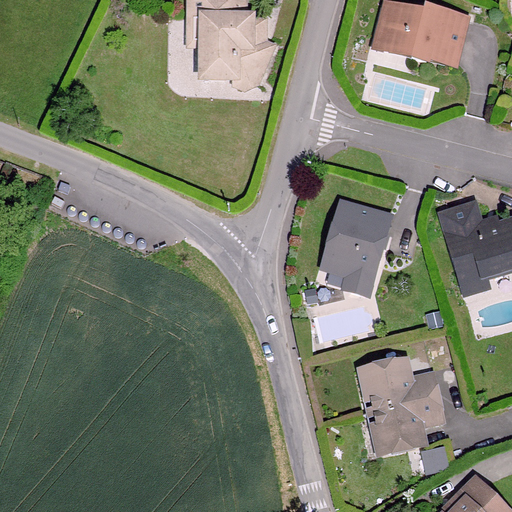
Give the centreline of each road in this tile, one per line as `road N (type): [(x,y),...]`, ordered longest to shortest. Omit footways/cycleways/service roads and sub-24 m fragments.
road 1 (unclassified): [(243,271),(277,195),(324,0)]
road 2 (tertiary): [(0,134),(177,211),(243,271)]
road 3 (tertiary): [(243,271),(269,327),(315,511)]
